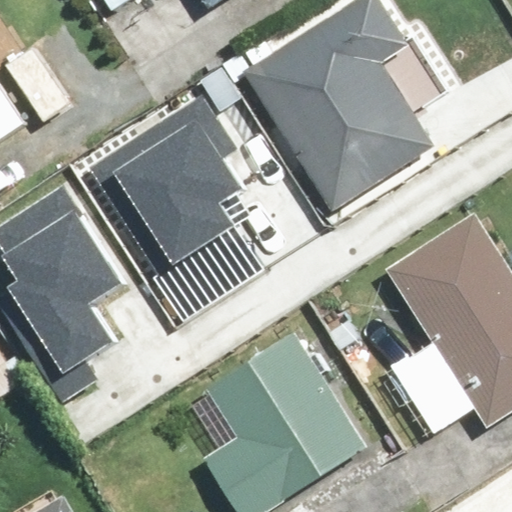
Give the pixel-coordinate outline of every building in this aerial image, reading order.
[(114,0),(125,16),(148,0),(223,0),(226,4),(231,0),(114,0)] [(466,91),(430,34),(417,42),(390,0),(373,0),(259,72),(311,154),(290,167),(306,193),(327,180),(346,210),(457,140),(437,109),(466,91)] [(0,142),(42,115),(0,51),(0,142)] [(214,90),(98,162),(167,272),(246,223),(229,196),(266,173),(214,90)] [(139,269),(76,170),(0,217),(0,255),(68,362),(122,327),(100,293),(139,269)] [(497,424),(511,415),(511,253),(494,223),(407,275),(446,339),(402,365),(447,438),(490,412),(497,424)] [(308,301),(263,228),(159,292),(204,365),(308,301)] [(0,391),(30,372),(6,334),(0,337),(0,391)] [(248,511),(285,511),(294,507),(383,457),(316,339),(227,390),(255,439),(219,459),(248,511)] [(96,511),(86,494),(54,511),(96,511)]
